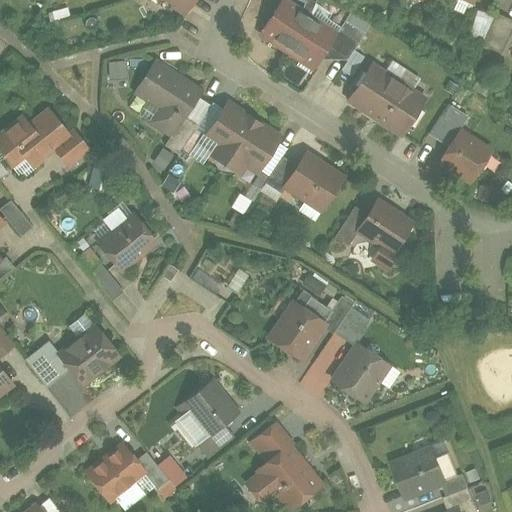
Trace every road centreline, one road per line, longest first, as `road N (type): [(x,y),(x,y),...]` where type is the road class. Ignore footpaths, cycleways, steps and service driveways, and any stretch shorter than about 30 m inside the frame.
road 1 (residential): [(0,491),(170,353),(204,343),(341,429),(373,511)]
road 2 (residential): [(511,222),(482,227),(458,217),(232,65),(215,36),(227,0)]
